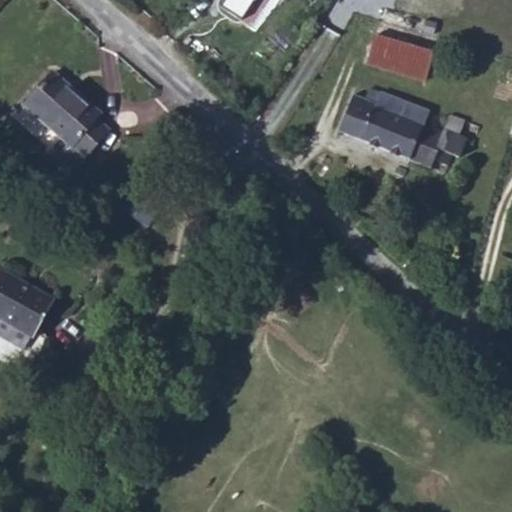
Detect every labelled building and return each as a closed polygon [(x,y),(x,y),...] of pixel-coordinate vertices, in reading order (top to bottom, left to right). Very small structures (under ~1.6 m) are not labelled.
[(440,44),(381,27),(373,55),(431,72),(440,44)] [(30,101),(57,66),(45,54),(14,86),(30,101)] [(90,99),(57,66),(30,101),(75,143),(99,117),(86,106),(90,99)] [(466,153),(474,133),(465,130),(471,114),(455,108),(447,127),(430,120),(436,104),(376,80),(371,92),(359,87),(344,125),(453,169),(460,151),(466,153)] [(126,194),(119,209),(149,223),(156,208),(126,194)] [(56,301),(0,267),(0,318),(34,339),(56,301)]
